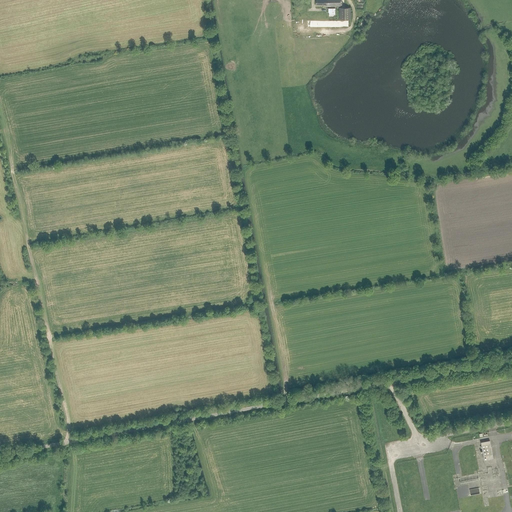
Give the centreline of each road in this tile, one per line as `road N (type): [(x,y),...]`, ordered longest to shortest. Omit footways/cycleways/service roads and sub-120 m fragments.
road 1 (unclassified): [(0,454),(391,382)]
road 2 (track): [(511,360),(391,382)]
